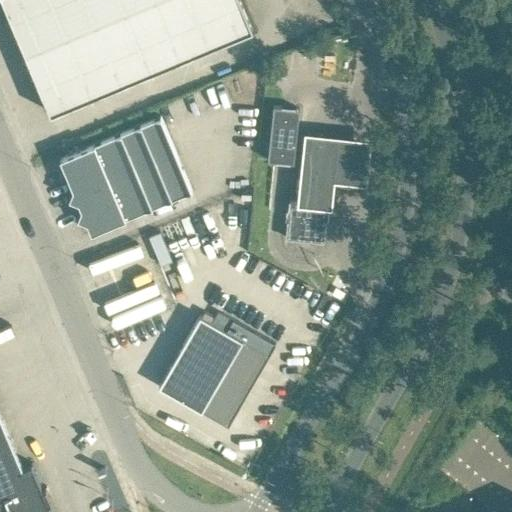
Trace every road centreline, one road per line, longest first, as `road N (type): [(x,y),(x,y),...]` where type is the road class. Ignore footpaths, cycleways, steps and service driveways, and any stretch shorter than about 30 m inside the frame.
road 1 (secondary): [(363,0),(395,68),(409,133),(403,227),(367,315),(256,511)]
road 2 (secondary): [(324,511),(431,321),(462,222),(464,115),(427,0)]
road 3 (unclassified): [(190,511),(134,462),(0,141)]
